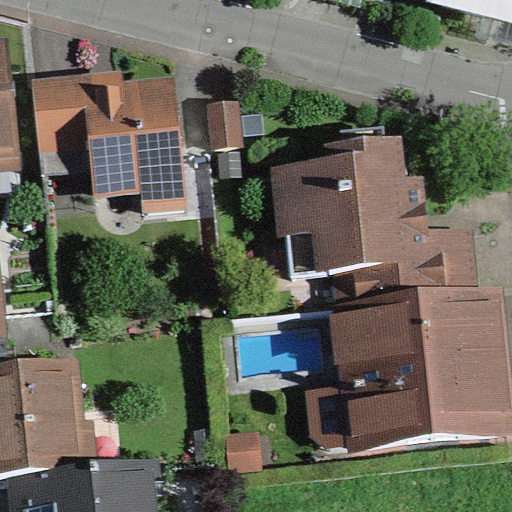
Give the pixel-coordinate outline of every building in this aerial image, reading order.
[(511,0),(443,0),(442,7),(511,24),(511,0)] [(3,81),(0,55),(0,152),(10,152),(6,109),(13,101),(12,87),(3,81)] [(91,147),(87,100),(85,83),(32,88),(38,152),(91,147)] [(174,92),(87,100),(91,147),(96,196),(146,191),(148,215),(185,212),(174,92)] [(236,106),(211,109),(215,151),(241,148),(236,106)] [(338,172),(283,177),(289,240),(325,237),(328,278),(345,276),(348,310),(407,305),(403,271),(414,270),(411,242),(424,240),(420,187),(398,189),(395,150),(336,155),(338,172)] [(424,240),(411,242),(414,270),(403,271),(407,305),(473,298),(466,236),(424,240)] [(358,451),(507,436),(493,296),(473,298),(407,305),(348,310),(344,311),(358,451)] [(66,384),(0,390),(0,481),(20,480),(75,474),(70,422),(79,413),(78,397),(67,391),(66,384)] [(75,474),(20,480),(22,511),(151,511),(147,467),(75,474)]
